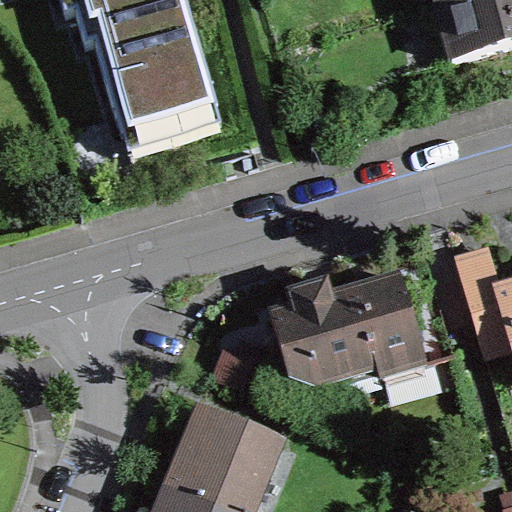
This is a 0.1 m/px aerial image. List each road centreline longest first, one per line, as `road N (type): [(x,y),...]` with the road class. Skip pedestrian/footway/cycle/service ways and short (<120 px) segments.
road 1 (residential): [(68,283),(511,155)]
road 2 (residential): [(66,511),(86,463),(93,357),(68,283)]
